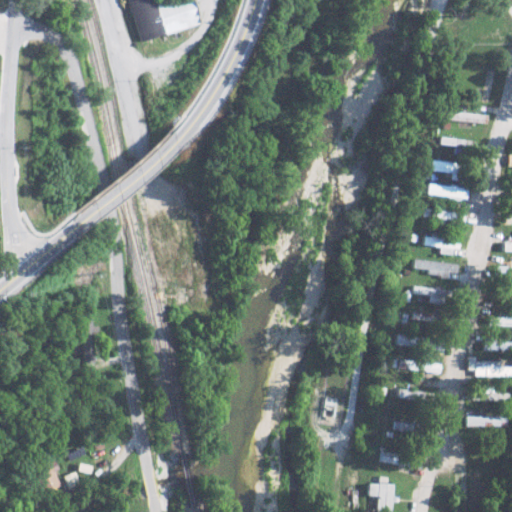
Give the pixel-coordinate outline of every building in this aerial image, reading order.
[(119,0),(132,41),(199,21),(193,0),(167,0),(151,5),(149,0),(119,0)] [(451,155),(470,156),(471,139),(437,138),(436,145),(452,146),(451,155)] [(459,163),(428,161),(427,171),(458,173),(459,163)] [(465,201),(466,188),(425,185),(424,195),(445,196),(445,200),(465,201)] [(435,226),(460,227),(460,212),(420,210),(420,217),(436,218),(435,226)] [(158,292),(192,287),(187,255),(177,257),(170,212),(145,216),(158,292)] [(457,253),(457,239),(420,237),(420,246),(437,246),(437,252),(457,253)] [(511,251),(511,242),(502,243),(502,252),(511,251)] [(454,273),(455,264),(410,260),(410,269),(425,270),(425,275),(446,277),(447,272),(454,273)] [(416,295),(415,301),(440,304),(442,290),(410,285),(409,294),(416,295)] [(439,313),(409,310),(408,321),(438,324),(439,313)] [(91,315),(82,314),(81,364),(93,364),(94,326),(91,326),(91,315)] [(511,325),(511,317),(487,317),(487,325),(511,325)] [(410,351),(421,353),(421,348),(441,351),(442,341),(394,334),(392,344),(411,347),(410,351)] [(511,339),(482,341),(483,351),(511,349),(511,339)] [(439,365),(397,359),(395,368),(438,373),(439,365)] [(500,360),(466,359),(466,370),(473,370),(473,376),(511,377),(511,366),(500,366),(500,360)] [(493,392),(493,386),(485,386),(485,392),(472,392),(472,401),(510,401),(510,393),(493,392)] [(434,393),(395,390),(395,399),(433,401),(434,393)] [(507,416),(465,416),(465,427),(507,426),(507,416)] [(421,425),(392,421),(391,430),(419,435),(421,425)] [(378,461),(419,469),(421,459),(380,451),(378,461)] [(52,471),(56,469),(50,456),(29,466),(41,493),(58,486),(52,471)] [(468,511),(480,511),(481,468),(469,468),(468,511)] [(375,497),(373,511),(389,511),(392,484),(385,483),(386,477),(377,476),(376,484),(367,483),(365,496),(375,497)]
